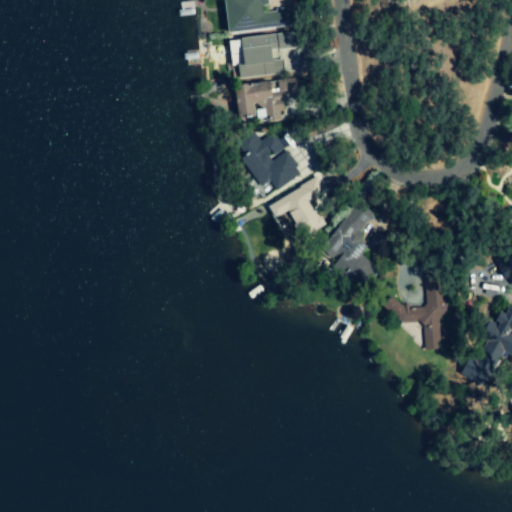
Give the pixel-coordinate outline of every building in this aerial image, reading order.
[(220,0),(222,32),(292,28),(291,9),(264,10),(263,0),(220,0)] [(237,38),(239,64),(234,64),(236,79),(282,75),(280,60),(269,61),(268,50),(296,48),(295,33),(237,38)] [(230,84),(232,120),(276,118),(274,82),(230,84)] [(294,175),(275,134),(257,143),(254,134),(233,144),(250,180),(246,182),(252,195),(294,175)] [(264,205),(276,226),(286,221),(297,240),(322,226),(309,202),(321,195),(312,178),(264,205)] [(327,265),(361,288),(375,268),(357,255),(362,247),(350,238),(368,212),(360,207),(356,213),(351,210),(343,220),(339,217),(318,249),(331,258),(327,265)] [(382,319),(421,321),(420,350),(432,350),(434,308),(406,307),(406,302),(383,301),(382,319)] [(496,352),(507,356),(511,341),(511,334),(507,332),(511,319),(511,314),(495,307),(489,323),(482,320),(474,340),(480,342),(474,359),(464,355),(456,376),(483,386),(496,352)]
